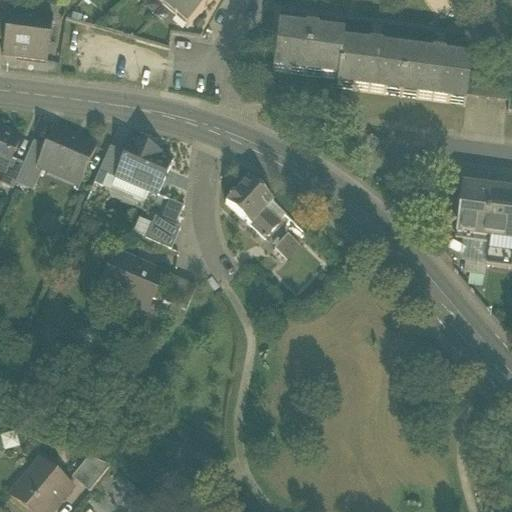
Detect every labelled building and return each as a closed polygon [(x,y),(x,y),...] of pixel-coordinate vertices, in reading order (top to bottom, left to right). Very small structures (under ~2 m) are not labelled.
[(0,0),(0,40),(4,41),(6,30),(8,15),(10,15),(11,0),(0,0)] [(215,0),(150,0),(175,22),(179,19),(190,28),(215,0)] [(2,57),(47,63),(52,24),(26,21),(27,17),(10,15),(8,15),(6,30),(4,41),(2,57)] [(319,81),(337,84),(342,45),(343,37),(317,34),(317,32),(305,30),(304,32),(277,29),(272,75),(290,78),(290,73),(320,76),(319,81)] [(368,49),(342,45),(337,84),(336,86),(352,88),(351,94),(385,98),(386,93),(415,97),(415,102),(448,106),(449,101),(465,103),(466,98),(469,75),(470,62),(443,58),(444,56),(432,55),(431,57),(380,50),(380,48),(368,47),(368,49)] [(466,98),(508,103),(510,92),(511,81),(469,75),(466,98)] [(56,171),(81,182),(96,150),(52,131),(44,150),(36,169),(37,170),(53,177),(56,171)] [(0,173),(4,176),(5,176),(11,161),(20,141),(0,132),(0,173)] [(23,166),(21,170),(35,176),(37,170),(36,169),(44,150),(32,145),(23,166)] [(147,194),(157,198),(172,163),(129,145),(125,156),(115,177),(147,191),(146,193),(147,194)] [(107,178),(114,181),(115,177),(125,156),(109,149),(98,175),(107,178)] [(0,186),(12,192),(14,187),(21,170),(23,166),(11,161),(5,176),(4,176),(0,185),(0,186)] [(28,193),(35,176),(21,170),(14,187),(28,193)] [(93,186),(102,189),(107,178),(98,175),(93,186)] [(142,207),(147,194),(146,193),(147,191),(115,177),(114,181),(107,178),(102,189),(102,190),(142,207)] [(237,226),(243,232),(248,227),(250,229),(264,213),(271,206),(247,183),(237,193),(225,206),(241,221),(237,226)] [(489,240),(511,242),(511,194),(461,188),(455,236),(489,240)] [(250,229),(264,242),(278,226),(264,213),(250,229)] [(145,242),(170,253),(180,231),(154,220),(145,242)] [(274,252),(285,262),(300,250),(296,246),(287,238),(274,252)] [(485,268),(511,271),(511,262),(511,242),(489,240),(485,268)] [(117,304),(145,316),(162,276),(116,256),(102,290),(120,298),(117,304)] [(163,305),(185,315),(196,290),(173,280),(163,305)] [(71,479),(89,494),(109,468),(88,459),(71,479)] [(12,500),(26,511),(52,511),(72,488),(40,461),(29,474),(32,476),(12,500)] [(10,498),(12,500),(32,476),(29,474),(10,498)]
